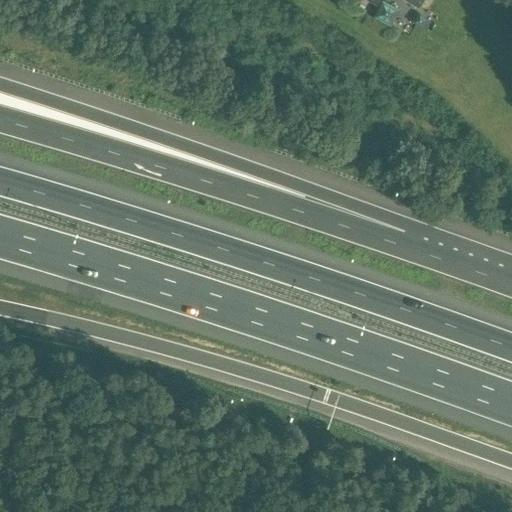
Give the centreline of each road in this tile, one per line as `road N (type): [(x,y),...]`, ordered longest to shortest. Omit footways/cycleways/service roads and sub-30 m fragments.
road 1 (motorway): [(0,239),(511,405)]
road 2 (motorway): [(511,343),(0,181)]
road 3 (motorway): [(0,312),(162,350),(511,468)]
road 4 (motorway): [(398,245),(274,178),(0,86)]
road 5 (motorway): [(398,245),(0,121)]
road 6 (motorway): [(511,286),(398,245)]
